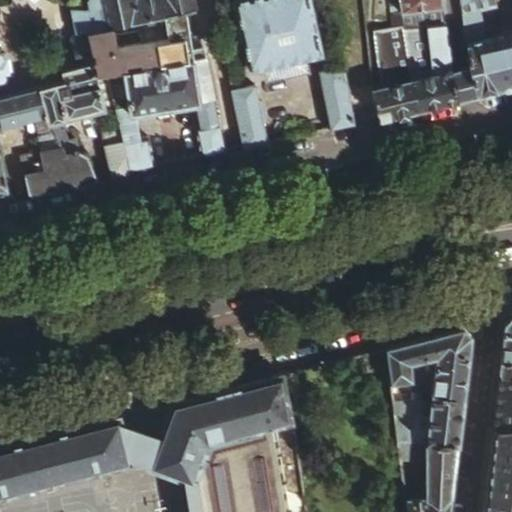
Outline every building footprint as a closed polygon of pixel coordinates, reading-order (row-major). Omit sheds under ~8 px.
[(12,0),(0,0),(0,76),(4,76),(1,51),(0,49),(0,1),(13,0),(12,0)] [(193,7),(192,0),(95,0),(96,3),(100,4),(102,3),(104,1),(105,5),(92,8),(77,8),(81,35),(112,28),(162,15),(184,9),(193,7)] [(310,8),(307,0),(232,0),(248,67),(263,64),(305,54),(319,51),(312,17),(318,16),(316,6),(310,8)] [(380,0),(381,6),(387,10),(399,8),(397,0),(380,0)] [(440,0),(397,0),(399,8),(402,25),(402,30),(444,23),(440,0)] [(511,84),(511,29),(485,37),(482,28),(484,27),(476,0),(461,0),(467,64),(451,67),(457,98),(511,84)] [(76,42),(80,70),(105,66),(106,74),(191,55),(189,45),(184,9),(162,15),(166,40),(118,49),(112,28),(81,35),(76,42)] [(457,98),(451,67),(444,23),(402,30),(410,79),(417,108),(457,98)] [(410,79),(402,30),(402,25),(387,28),(392,58),(380,61),(383,79),(373,81),(374,86),(370,87),(378,117),(417,108),(410,79)] [(373,30),(380,61),(392,58),(387,28),(373,30)] [(201,44),(189,45),(191,55),(203,53),(201,44)] [(195,128),(200,155),(224,151),(203,53),(191,55),(106,74),(112,102),(119,127),(131,170),(154,165),(149,135),(138,137),(134,113),(195,102),(199,127),(195,128)] [(305,54),(263,64),(265,72),(306,63),(305,54)] [(353,122),(344,65),(321,68),(331,128),(353,122)] [(44,115),(51,113),(112,102),(106,74),(105,66),(80,70),(61,74),(63,83),(38,89),(44,112),(44,115)] [(237,68),(226,71),(242,146),(266,142),(262,122),(264,122),(260,99),(257,100),(254,85),(248,86),(246,74),(238,76),(237,68)] [(0,121),(39,114),(44,112),(38,89),(0,98),(0,121)] [(49,119),(44,115),(44,112),(39,114),(39,116),(36,122),(39,134),(38,135),(41,149),(20,154),(28,192),(96,177),(85,152),(78,148),(61,151),(49,119)] [(55,116),(51,113),(44,115),(49,119),(61,151),(78,148),(72,134),(67,136),(62,123),(58,125),(55,116)] [(100,132),(112,174),(131,170),(119,127),(100,132)] [(4,271),(9,289),(25,284),(21,266),(4,271)] [(511,311),(510,312),(505,319),(499,369),(511,368),(511,311)] [(461,325),(383,345),(388,380),(408,377),(407,370),(407,359),(466,347),(467,331),(461,325)] [(460,395),(466,347),(407,359),(407,370),(433,365),(429,392),(460,395)] [(511,368),(499,369),(493,426),(511,423),(511,368)] [(303,511),(295,428),(280,372),(261,377),(234,384),(170,401),(156,445),(150,465),(196,481),(200,511),(0,511),(0,492),(114,464),(115,453),(116,432),(117,414),(0,444),(0,511),(303,511)] [(389,386),(396,441),(408,440),(409,410),(397,411),(393,386),(389,386)] [(423,440),(455,441),(456,433),(460,395),(429,392),(426,416),(418,415),(420,391),(411,390),(410,394),(409,410),(408,440),(423,440)] [(511,511),(511,423),(493,426),(483,511),(511,511)] [(135,439),(116,432),(115,453),(150,465),(156,445),(135,439)] [(423,449),(423,440),(408,440),(396,441),(402,492),(410,492),(406,449),(423,449)] [(422,496),(448,495),(455,441),(423,440),(423,449),(422,496)] [(402,497),(404,511),(446,511),(448,495),(422,496),(402,497)]
